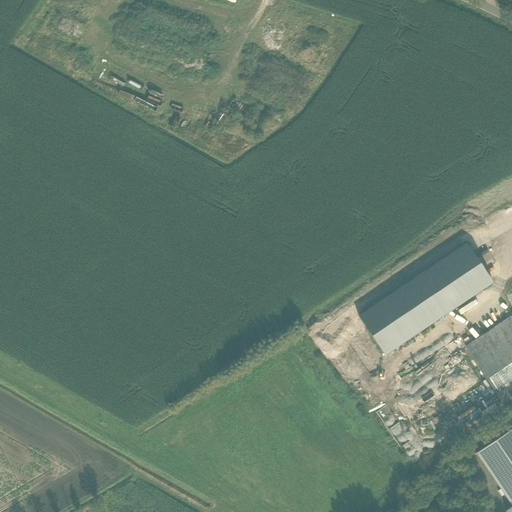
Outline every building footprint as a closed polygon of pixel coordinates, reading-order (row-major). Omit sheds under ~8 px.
[(225,113),(214,125),(220,130),(230,117),(225,113)] [(465,245),(359,316),(385,356),(492,285),(471,254),(465,245)] [(511,251),(498,259),(511,282),(511,281),(511,251)] [(511,298),(508,292),(501,297),(510,312),(511,310),(511,298)] [(511,315),(465,347),(481,372),(482,371),(503,404),(511,397),(511,315)] [(511,445),(510,442),(504,433),(475,453),(511,506),(511,445)]
